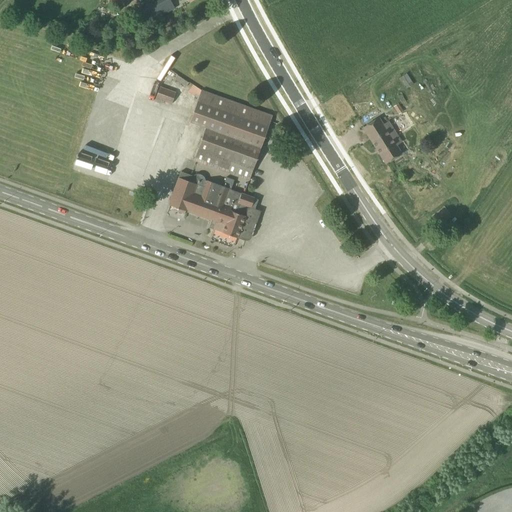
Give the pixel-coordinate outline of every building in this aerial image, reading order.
[(136,12),(139,18),(142,23),(174,6),(170,0),(158,0),(136,12)] [(413,85),(413,84),(409,77),(406,74),(399,79),(405,89),(413,85)] [(196,97),(201,89),(192,84),(187,92),(196,97)] [(172,104),(176,92),(165,88),(159,87),(155,98),(172,104)] [(190,122),(206,128),(194,161),(249,181),(272,116),(201,90),(198,99),(190,122)] [(115,126),(117,121),(92,111),(90,117),(115,126)] [(384,124),(380,117),(363,128),(386,163),(402,152),(398,145),(402,142),(389,121),(384,124)] [(84,127),(83,132),(100,135),(101,130),(84,127)] [(223,186),(213,183),(205,180),(205,178),(203,176),(202,175),(200,174),(198,174),(197,174),(195,175),(193,175),(193,176),(181,171),(169,205),(178,208),(177,211),(185,214),(186,211),(211,220),(209,225),(209,228),(210,226),(214,227),(213,229),(237,238),(237,237),(244,240),(247,240),(249,239),(251,237),(252,234),(252,235),(254,229),(260,211),(255,209),(258,199),(241,193),(241,194),(237,192),(231,189),(234,180),(226,177),(223,186)] [(438,225),(451,215),(445,207),(432,217),(438,225)]
